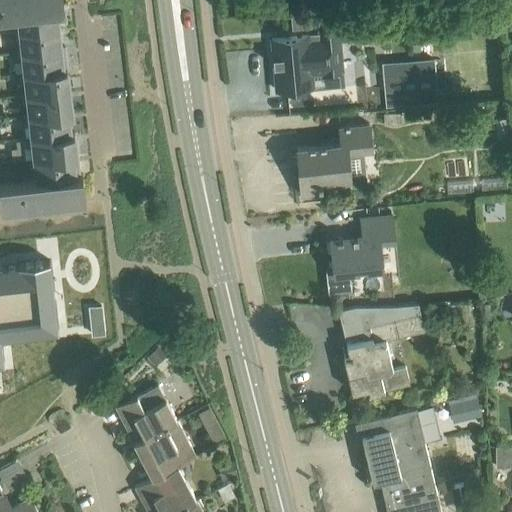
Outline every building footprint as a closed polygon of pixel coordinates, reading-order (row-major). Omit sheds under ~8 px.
[(0,0),(0,10),(11,9),(56,4),(63,3),(63,0),(0,0)] [(20,28),(58,24),(56,4),(11,9),(12,17),(19,16),(20,28)] [(471,16),(485,17),(486,5),(472,4),(471,16)] [(310,11),(291,13),(292,28),(312,26),(312,25),(310,11)] [(23,49),(61,45),(58,24),(20,28),(13,29),(14,38),(21,38),(23,49)] [(312,73),(342,70),(338,28),(320,29),(321,39),(309,40),(309,35),(273,38),(274,56),(277,56),(280,87),(277,88),(277,89),(313,86),(312,73)] [(25,71),(67,66),(65,45),(61,45),(23,49),(16,50),(17,60),(24,59),(25,71)] [(445,85),(437,86),(434,57),(382,61),(386,105),(438,101),(438,100),(446,99),(445,85)] [(26,81),(28,92),(69,88),(67,66),(25,71),(18,72),(19,81),(26,81)] [(29,102),(30,114),(68,109),(68,111),(72,111),(69,88),(28,92),(21,93),(22,103),(29,102)] [(31,123),(32,135),(70,131),(68,111),(68,109),(30,114),(23,115),(24,124),(31,123)] [(402,111),(385,112),(386,123),(402,122),(402,111)] [(341,142),(297,146),(302,193),(320,192),(318,180),(350,177),(347,151),(372,149),(369,123),(339,126),(341,142)] [(34,145),(35,157),(77,152),(74,130),(70,131),(32,135),(26,136),(27,146),(34,145)] [(79,173),(77,152),(35,157),(28,158),(29,167),(36,166),(37,178),(79,173)] [(37,178),(0,182),(0,205),(86,196),(83,173),(79,173),(37,178)] [(330,239),(333,267),(326,268),(329,291),(352,289),(350,272),(384,268),(381,235),(395,234),(393,215),(360,218),(362,236),(343,238),(343,236),(337,236),(338,239),(330,239)] [(0,361),(3,361),(0,335),(58,329),(50,258),(19,261),(19,264),(0,266),(0,361)] [(369,386),(370,391),(410,382),(406,365),(393,368),(386,338),(425,329),(418,301),(395,304),(356,304),(339,308),(345,336),(362,332),(364,338),(347,342),(350,354),(344,355),(352,390),(369,386)] [(103,316),(91,317),(93,333),(105,332),(103,316)] [(148,355),(156,364),(166,355),(157,346),(148,355)] [(177,418),(158,382),(116,405),(116,406),(126,400),(133,414),(123,419),(134,440),(177,418)] [(476,395),(457,400),(461,419),(481,414),(476,395)] [(213,413),(208,402),(197,407),(203,418),(213,413)] [(417,406),(355,420),(358,434),(362,433),(369,461),(366,462),(369,478),(373,477),(373,480),(380,478),(386,504),(390,503),(392,511),(442,511),(425,439),(440,435),(433,404),(418,408),(417,406)] [(177,418),(134,440),(153,476),(178,463),(195,453),(177,418)] [(511,445),(496,445),(496,466),(511,465),(511,445)] [(143,499),(149,511),(170,511),(196,498),(178,463),(153,476),(135,485),(136,486),(156,475),(163,488),(143,499)] [(207,468),(211,484),(227,480),(223,464),(207,468)] [(218,488),(225,501),(235,495),(228,482),(218,488)] [(38,511),(30,498),(12,508),(6,496),(0,498),(0,511),(38,511)] [(203,511),(196,498),(170,511),(203,511)]
